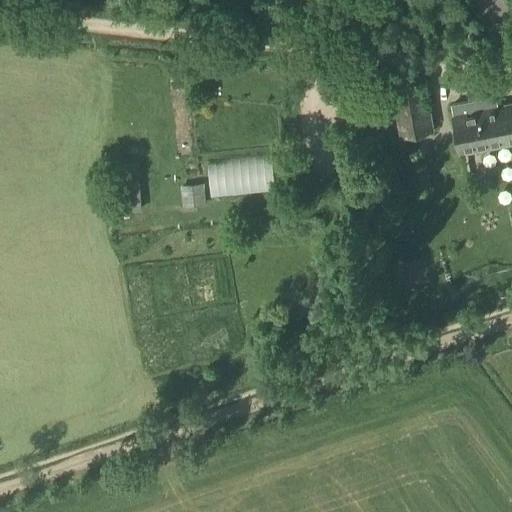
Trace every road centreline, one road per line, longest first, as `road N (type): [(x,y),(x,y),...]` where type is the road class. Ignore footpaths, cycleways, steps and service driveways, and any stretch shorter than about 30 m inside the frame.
road 1 (track): [(0,490),(511,320)]
road 2 (track): [(511,66),(216,40)]
road 3 (track): [(216,40),(0,17)]
